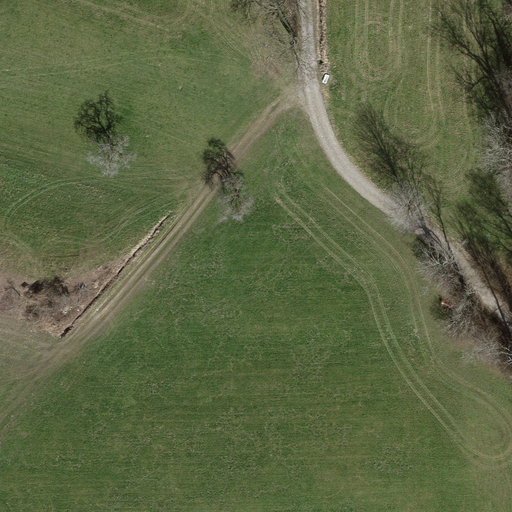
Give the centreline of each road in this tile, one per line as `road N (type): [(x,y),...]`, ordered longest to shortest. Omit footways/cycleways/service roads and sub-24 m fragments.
road 1 (track): [(0,427),(275,105),(314,90)]
road 2 (track): [(314,90),(329,143),(355,180),(433,237),(511,325)]
road 3 (track): [(227,167),(180,179),(0,139)]
